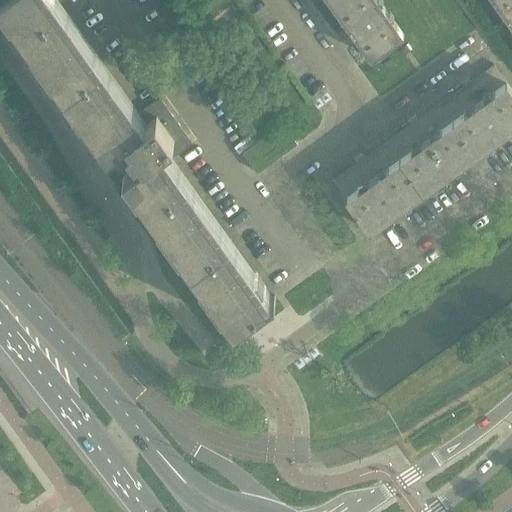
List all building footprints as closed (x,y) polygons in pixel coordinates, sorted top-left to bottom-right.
[(52,0),(0,0),(0,1),(108,152),(128,138),(132,144),(128,147),(136,158),(141,155),(145,161),(125,175),(235,328),(276,298),(275,296),(268,301),(168,161),(193,143),(160,97),(135,116),(52,0)] [(379,0),(339,0),(333,4),(355,34),(354,35),(372,59),(404,35),(379,0)] [(511,0),(492,0),(511,27),(511,0)] [(511,89),(494,64),(493,65),(493,66),(364,158),(357,163),(334,179),(333,180),(358,215),(359,215),(368,228),(366,229),(368,232),(511,128),(511,89)] [(244,153),(258,173),(297,143),(284,124),(255,145),(244,153)]
